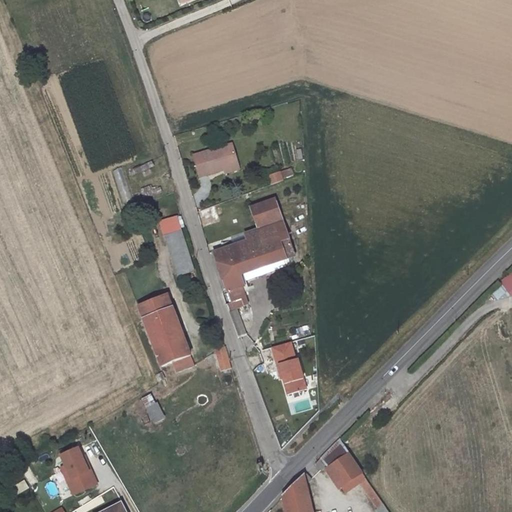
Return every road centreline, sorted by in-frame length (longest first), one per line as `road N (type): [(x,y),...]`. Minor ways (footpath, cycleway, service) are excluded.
road 1 (residential): [(116,0),(281,477)]
road 2 (tertiary): [(281,477),(511,245)]
